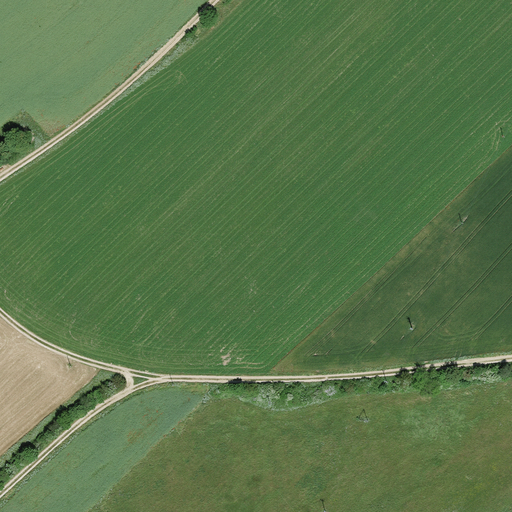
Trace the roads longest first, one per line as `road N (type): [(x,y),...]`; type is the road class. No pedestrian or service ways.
road 1 (track): [(511,359),(281,380),(180,377),(90,362),(31,338),(0,310)]
road 2 (track): [(0,178),(79,125),(215,0)]
road 3 (track): [(148,372),(0,497)]
